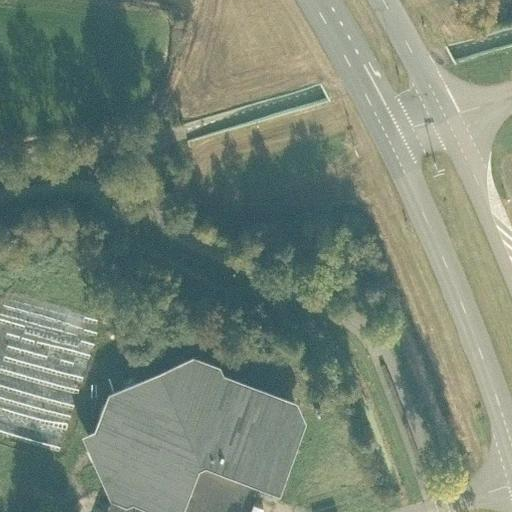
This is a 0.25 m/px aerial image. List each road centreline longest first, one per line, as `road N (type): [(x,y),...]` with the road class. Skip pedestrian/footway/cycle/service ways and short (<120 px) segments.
road 1 (secondary): [(388,140),(511,454)]
road 2 (secondary): [(511,265),(445,116)]
road 3 (secondary): [(310,0),(388,140)]
road 4 (secondary): [(445,116),(379,0)]
